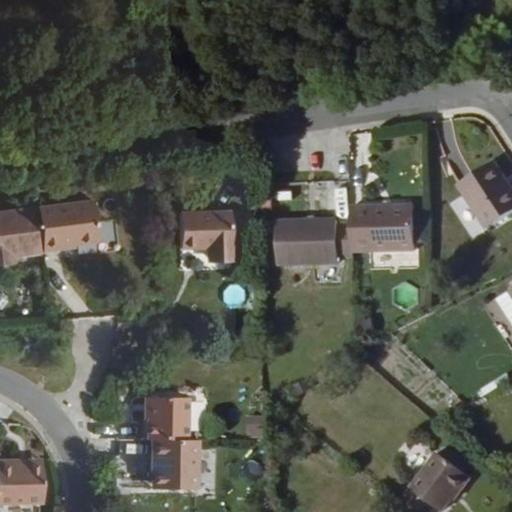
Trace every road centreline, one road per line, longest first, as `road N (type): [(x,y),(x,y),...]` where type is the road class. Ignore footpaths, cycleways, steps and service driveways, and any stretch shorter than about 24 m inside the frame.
road 1 (track): [(0,144),(262,120)]
road 2 (residential): [(262,120),(470,93),(500,101)]
road 3 (residential): [(0,382),(56,427),(76,465),(79,511)]
